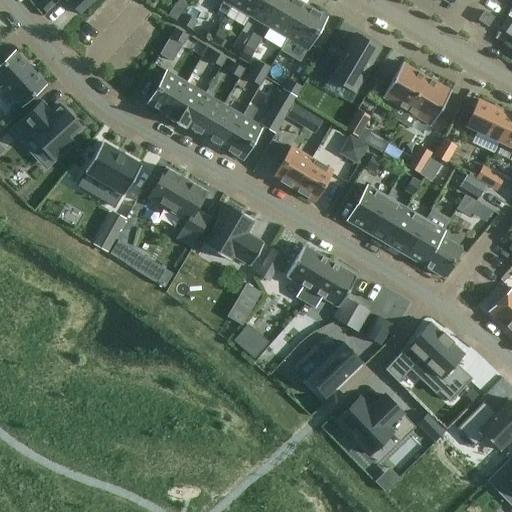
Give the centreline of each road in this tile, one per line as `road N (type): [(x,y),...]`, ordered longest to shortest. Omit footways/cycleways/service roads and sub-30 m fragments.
road 1 (residential): [(9,0),(81,85),(130,124),(426,296)]
road 2 (residential): [(426,296),(390,350),(316,420)]
road 3 (residential): [(367,0),(511,82)]
